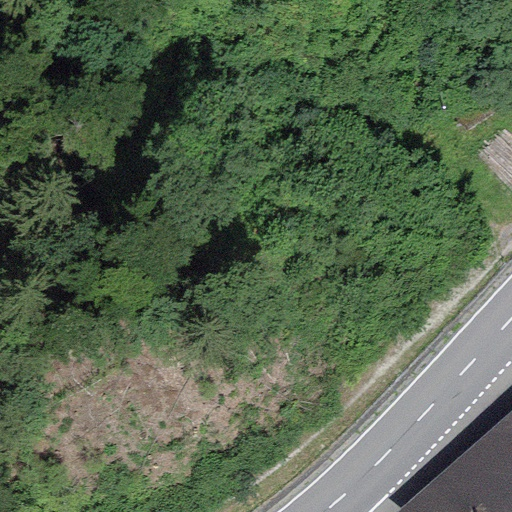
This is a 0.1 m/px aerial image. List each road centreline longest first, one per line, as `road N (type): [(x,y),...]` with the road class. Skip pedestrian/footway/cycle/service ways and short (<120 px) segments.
road 1 (track): [(177,511),(242,483),(511,218)]
road 2 (secondary): [(511,317),(323,511)]
